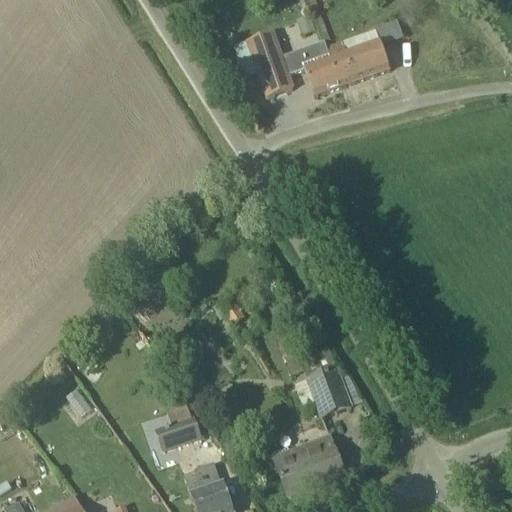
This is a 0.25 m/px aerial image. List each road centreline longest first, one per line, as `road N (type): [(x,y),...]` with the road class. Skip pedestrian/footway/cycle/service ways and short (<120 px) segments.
road 1 (unclassified): [(439,472),(248,160)]
road 2 (unclassified): [(511,86),(427,98),(282,138),(248,160)]
road 3 (unclassified): [(248,160),(147,0)]
